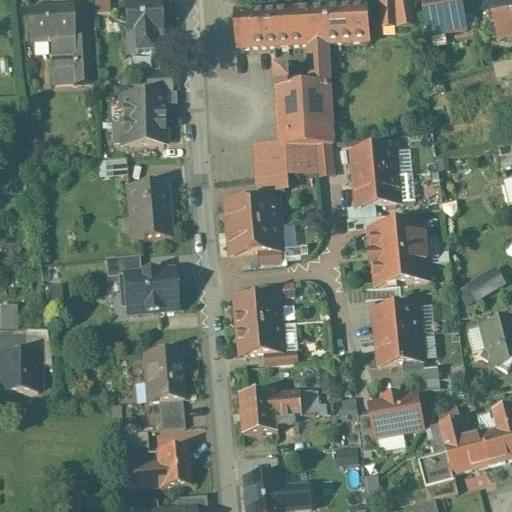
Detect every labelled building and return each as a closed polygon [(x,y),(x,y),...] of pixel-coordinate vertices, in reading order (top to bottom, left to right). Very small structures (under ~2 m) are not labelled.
[(107,0),(93,0),(95,13),(108,13),(107,0)] [(409,0),(379,0),(381,17),(394,17),(395,29),(414,28),(409,0)] [(422,0),(425,13),(426,13),(427,17),(424,20),(426,28),(429,29),(429,32),(442,30),(443,35),(465,31),(463,18),(459,0),(422,0)] [(471,0),(459,0),(463,18),(475,16),(471,0)] [(511,0),(508,0),(490,4),(498,40),(511,37),(511,0)] [(159,5),(126,6),(128,54),(161,52),(159,5)] [(366,5),(324,8),(326,47),(327,47),(368,45),(366,5)] [(324,8),(234,13),(236,52),(308,48),(326,47),(324,8)] [(70,10),(29,12),(31,44),(72,42),(70,10)] [(288,75),(275,76),(279,145),(279,149),(315,146),(332,145),(327,47),(326,47),(308,48),(309,76),(288,77),(288,75)] [(73,58),(51,59),(52,73),(63,72),(64,82),(74,81),(73,58)] [(511,63),(494,67),(497,81),(511,77),(511,63)] [(170,72),(146,73),(147,93),(171,92),(170,72)] [(491,74),(466,78),(467,87),(493,84),(491,74)] [(441,80),(425,84),(428,96),(429,96),(428,92),(437,90),(438,94),(444,92),(441,80)] [(155,105),(155,98),(122,98),(123,124),(162,123),(161,105),(155,105)] [(20,111),(5,112),(6,126),(21,125),(20,111)] [(162,123),(123,124),(124,147),(163,146),(162,123)] [(511,144),(496,149),(501,172),(511,169),(511,144)] [(279,149),(279,145),(253,146),(255,181),(283,178),(317,175),(315,146),(279,149)] [(394,150),(351,154),(354,182),(396,178),(394,150)] [(283,178),(255,181),(256,194),(284,192),(283,178)] [(396,178),(354,182),(356,209),(399,205),(396,178)] [(166,186),(128,189),(133,244),(171,241),(166,186)] [(276,203),(227,207),(229,231),(278,227),(276,203)] [(278,227),(229,231),(231,256),(280,251),(278,227)] [(423,227),(371,232),(373,253),(369,254),(371,267),(374,266),(376,288),(428,283),(423,227)] [(301,249),(285,250),(286,259),(301,258),(301,249)] [(139,259),(105,262),(107,279),(124,278),(140,276),(139,259)] [(474,303),(510,289),(503,270),(466,285),(474,303)] [(140,276),(124,278),(128,317),(176,313),(172,274),(140,276)] [(293,286),(257,289),(258,301),(278,300),(294,298),(293,286)] [(258,301),(235,303),(238,331),(280,327),(278,300),(258,301)] [(0,327),(19,328),(20,308),(0,307),(0,327)] [(417,309),(374,314),(377,341),(419,337),(417,309)] [(511,321),(481,330),(487,351),(482,360),(507,375),(511,366),(511,321)] [(280,327),(238,331),(240,358),(282,354),(280,327)] [(419,337),(377,341),(380,368),(422,364),(419,337)] [(180,355),(144,358),(149,406),(159,405),(182,403),(184,402),(184,401),(182,401),(179,374),(181,374),(180,355)] [(37,359),(0,358),(0,377),(7,377),(8,395),(37,395),(37,359)] [(310,393),(299,394),(301,409),(312,408),(310,393)] [(299,394),(275,396),(277,421),(302,419),(301,409),(299,394)] [(275,395),(240,398),(243,438),(278,435),(277,421),(275,396),(275,395)] [(400,398),(385,401),(385,404),(370,407),(377,440),(422,432),(415,398),(400,401),(400,398)] [(182,403),(159,405),(161,433),(184,431),(182,403)] [(511,409),(493,415),(498,434),(511,429),(511,409)] [(461,423),(440,428),(446,448),(466,442),(461,423)] [(511,429),(498,434),(482,438),(490,468),(511,462),(511,429)] [(147,434),(113,437),(114,453),(148,450),(147,434)] [(446,448),(445,448),(448,457),(453,478),(454,478),(490,468),(482,438),(466,442),(446,448)] [(188,451),(157,453),(159,472),(141,474),(142,491),(160,489),(160,490),(191,488),(188,451)] [(448,457),(419,465),(426,491),(455,484),(456,484),(454,478),(453,478),(448,457)] [(281,480),(247,482),(249,511),(284,511),(282,493),(281,480)] [(455,484),(426,491),(430,505),(458,497),(455,484)] [(308,491),(282,493),(284,511),(301,511),(310,511),(309,494),(308,491)] [(426,491),(410,496),(414,509),(430,505),(426,491)] [(316,494),(309,494),(310,511),(318,510),(316,494)]
